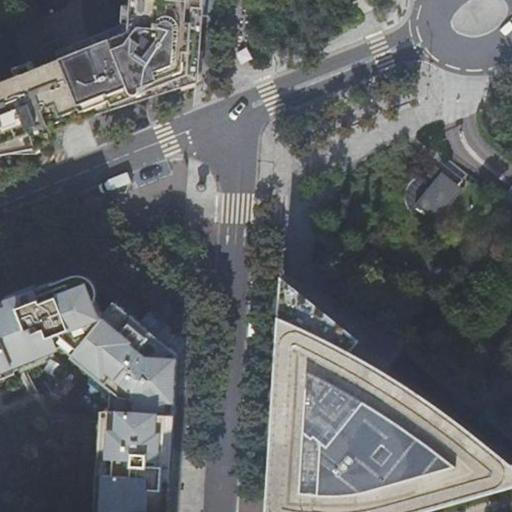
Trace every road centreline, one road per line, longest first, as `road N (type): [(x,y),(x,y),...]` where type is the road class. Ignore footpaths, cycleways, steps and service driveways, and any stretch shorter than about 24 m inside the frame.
road 1 (residential): [(221,511),(242,211),(240,113)]
road 2 (residential): [(240,113),(0,210)]
road 3 (residential): [(433,35),(240,113)]
